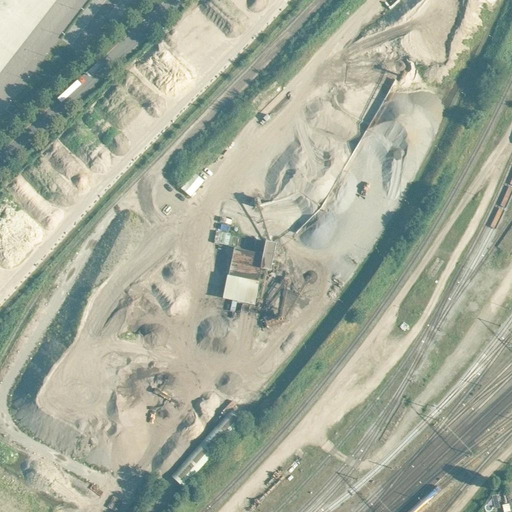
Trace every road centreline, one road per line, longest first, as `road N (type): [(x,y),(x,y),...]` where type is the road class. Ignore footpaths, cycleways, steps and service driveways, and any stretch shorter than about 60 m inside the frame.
road 1 (unknown): [(331,0),(89,255),(90,283),(116,334),(153,372),(182,381)]
road 2 (unclassified): [(0,161),(176,0)]
